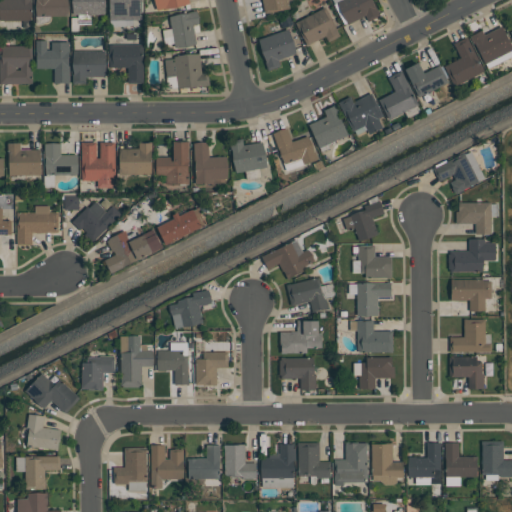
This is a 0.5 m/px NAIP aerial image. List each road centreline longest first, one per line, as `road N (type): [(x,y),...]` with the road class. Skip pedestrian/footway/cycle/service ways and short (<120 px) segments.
road 1 (residential): [(0,115),(245,110),(292,96),(480,0)]
road 2 (residential): [(97,422),(511,415)]
road 3 (residential): [(420,212),(421,414)]
